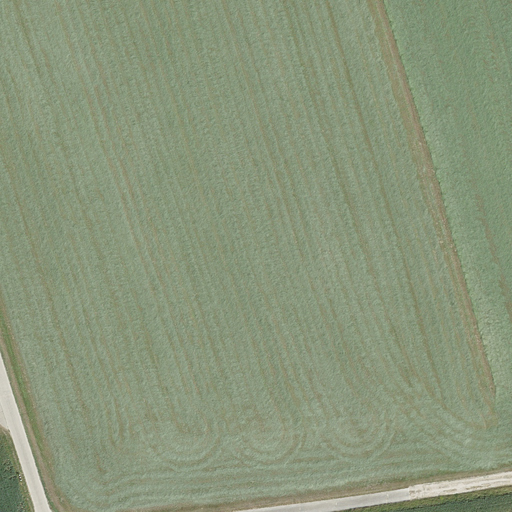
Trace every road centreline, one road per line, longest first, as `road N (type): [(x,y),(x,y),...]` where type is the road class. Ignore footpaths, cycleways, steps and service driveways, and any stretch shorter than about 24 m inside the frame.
road 1 (track): [(277,511),(511,478)]
road 2 (track): [(45,511),(0,375)]
